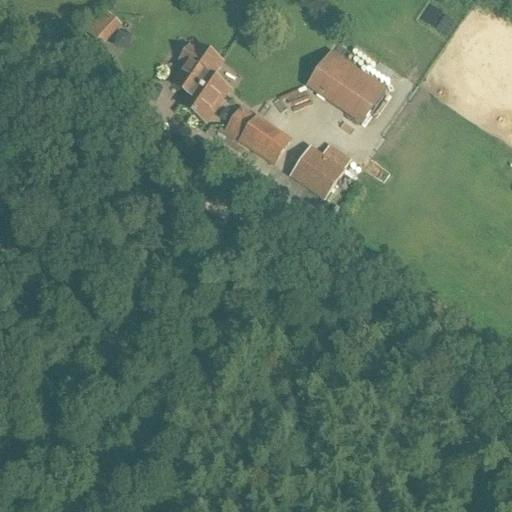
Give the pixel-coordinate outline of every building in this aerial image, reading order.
[(102,46),(112,36),(122,25),(106,10),(96,21),(86,32),(102,46)] [(187,96),(179,107),(206,126),(229,93),(212,81),(226,61),(201,44),(198,49),(191,44),(180,60),(187,65),(173,86),(187,96)] [(386,89),(332,53),(308,88),(361,125),(386,89)] [(273,171),(276,167),(293,143),(258,118),(238,146),(273,171)] [(325,205),(346,173),(311,149),(290,180),(325,205)]
